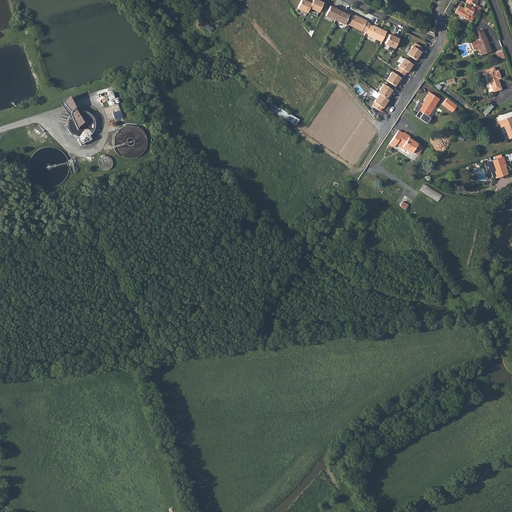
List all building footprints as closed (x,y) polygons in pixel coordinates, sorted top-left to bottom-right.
[(309,8),(312,2),(308,0),(307,3),(302,0),(301,0),(297,9),(307,14),(309,8)] [(318,0),(313,0),(312,2),(309,8),(319,13),(323,4),(318,1),(318,0)] [(452,0),(445,12),(449,14),(455,5),(457,5),(460,0),(452,0)] [(463,9),(459,7),(455,14),(468,22),(472,16),(476,9),(473,8),(467,4),(463,9)] [(336,10),(330,7),(325,16),(335,21),(340,9),(337,7),(336,10)] [(344,11),(340,9),(335,21),(344,25),(349,16),(346,15),(343,13),(344,11)] [(366,22),(353,15),(349,25),(362,32),(362,31),(366,33),(369,26),(370,25),(366,23),(366,22)] [(373,27),(369,26),(366,33),(365,34),(369,35),(368,36),(382,43),(386,33),(373,26),(373,27)] [(488,38),(486,35),(478,37),(479,39),(479,41),(478,42),(472,44),(475,51),(481,49),(483,56),(493,52),(488,38)] [(395,47),(400,38),(396,36),(395,38),(389,36),(385,45),(394,49),(395,47)] [(412,47),(407,55),(415,61),(421,53),(420,52),(423,49),(415,44),(413,47),(412,47)] [(412,65),(404,59),(398,68),(399,68),(396,71),(404,76),(406,73),(407,74),(412,65)] [(488,72),(495,93),(503,90),(500,80),(502,79),(500,71),(497,72),(496,69),(488,72)] [(402,80),(392,73),(386,81),(394,87),(398,82),(400,83),(402,80)] [(383,85),(377,94),(379,95),(386,100),(387,97),(389,94),(391,96),(394,92),(383,85)] [(372,107),(379,112),(382,109),(388,101),(386,100),(379,95),(374,103),(374,104),(372,107)] [(444,102),(434,96),(427,107),(424,106),(418,114),(423,117),(424,115),(428,117),(425,123),(432,127),(435,122),(433,120),(444,102)] [(297,123),(300,118),(265,101),(262,107),(297,123)] [(458,107),(459,106),(451,101),(446,107),(455,114),(456,110),(458,107)] [(65,109),(69,115),(72,113),(76,109),(74,106),(73,103),(64,106),(65,109)] [(487,114),(493,105),(490,103),(484,112),(487,114)] [(112,111),(120,109),(119,104),(105,107),(107,113),(112,112),(112,111)] [(69,115),(68,118),(68,121),(68,124),(70,128),(73,130),(77,128),(73,122),(77,119),(81,125),(92,118),(91,116),(89,113),(86,110),(84,109),(80,109),(76,109),(72,113),(69,115)] [(113,112),(116,120),(124,118),(121,109),(113,112)] [(511,117),(501,122),(504,128),(507,127),(511,139),(511,117)] [(77,139),(81,145),(91,138),(89,135),(90,133),(90,131),(89,128),(87,128),(85,128),(83,129),(79,135),(77,139)] [(416,157),(418,155),(422,147),(423,146),(414,141),(414,140),(408,136),(407,137),(403,134),(394,148),(399,151),(401,148),(407,152),(408,151),(416,157)] [(422,147),(418,155),(423,158),(427,150),(422,147)] [(506,158),(495,162),(499,172),(502,179),(511,174),(506,158)] [(421,190),(438,201),(442,194),(425,184),(421,190)] [(403,201),(400,205),(406,209),(409,204),(403,201)]
